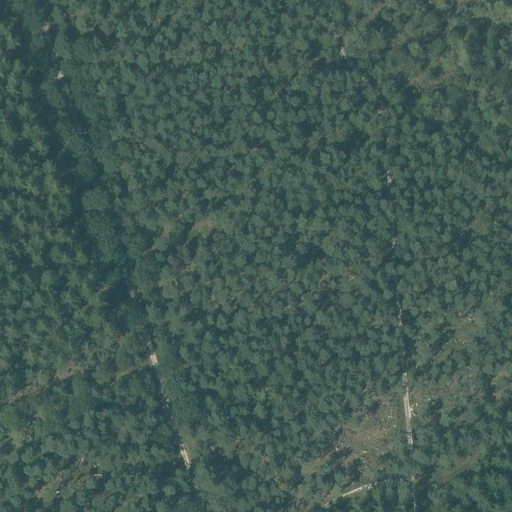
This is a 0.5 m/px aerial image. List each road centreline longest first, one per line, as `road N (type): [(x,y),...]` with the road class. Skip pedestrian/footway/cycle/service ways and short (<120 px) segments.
road 1 (track): [(200,511),(36,0)]
road 2 (track): [(326,0),(383,105),(409,484)]
